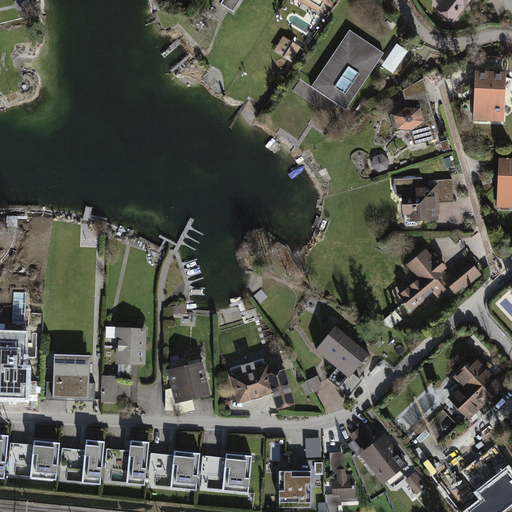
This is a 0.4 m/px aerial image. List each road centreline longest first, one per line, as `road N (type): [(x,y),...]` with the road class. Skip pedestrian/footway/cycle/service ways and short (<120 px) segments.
road 1 (residential): [(511,267),(369,399),(320,423),(0,415)]
road 2 (residential): [(511,37),(438,41),(398,0)]
